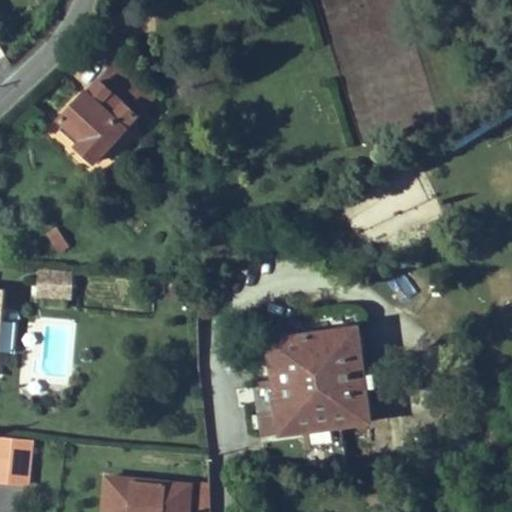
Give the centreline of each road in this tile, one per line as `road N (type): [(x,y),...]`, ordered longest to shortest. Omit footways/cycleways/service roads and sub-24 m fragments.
road 1 (residential): [(234,511),(216,233)]
road 2 (unknown): [(220,300),(374,317)]
road 3 (residential): [(0,98),(43,59),(82,0)]
